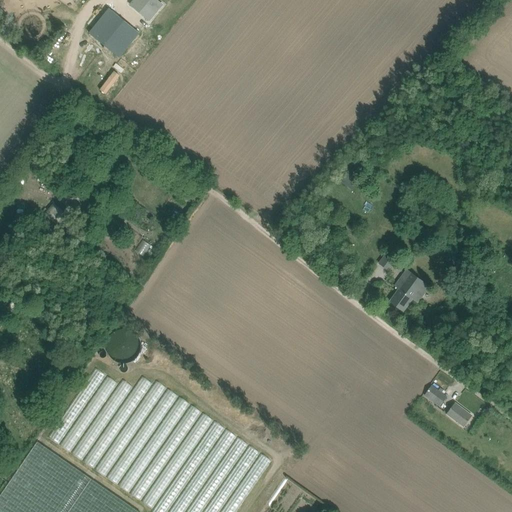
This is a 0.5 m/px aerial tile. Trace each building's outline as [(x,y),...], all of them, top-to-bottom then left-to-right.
[(156,0),(132,0),(129,4),(149,21),(163,5),(156,0)] [(114,15),(106,24),(96,37),(106,45),(120,56),(137,33),(114,15)] [(119,70),(111,80),(102,91),(107,96),(124,74),(119,70)] [(98,190),(107,178),(97,171),(88,183),(98,190)] [(346,172),(339,181),(352,190),(359,181),(346,172)] [(42,175),(40,181),(43,182),(42,184),(46,185),(47,183),(50,184),(52,179),(42,175)] [(49,217),(60,227),(69,216),(59,206),(49,217)] [(148,242),(139,250),(147,258),(155,250),(148,242)] [(388,270),(396,258),(387,251),(378,263),(388,270)] [(390,302),(399,309),(404,312),(413,299),(417,303),(429,287),(425,284),(406,270),(395,286),(399,289),(390,302)] [(140,347),(140,346),(140,344),(140,343),(139,340),(139,339),(138,337),(137,336),(136,335),(135,334),(133,332),(132,331),(130,330),(129,330),(126,329),(125,329),(122,329),(120,329),(117,330),(115,331),(113,332),(111,334),(110,335),(109,336),(108,337),(108,339),(107,340),(107,341),(106,343),(106,344),(106,347),(106,349),(107,352),(108,353),(108,355),(110,357),(111,358),(113,360),(115,361),(116,362),(117,362),(119,363),(123,363),(128,363),(130,362),(132,361),(133,360),(135,358),(136,357),(137,356),(138,355),(139,352),(140,349),(140,347)] [(442,392),(451,379),(441,371),(431,384),(442,392)] [(127,393),(131,387),(124,383),(120,388),(127,393)] [(439,407),(441,405),(447,397),(431,385),(423,396),(439,407)] [(462,427),(465,423),(471,415),(455,403),(449,411),(446,415),(462,427)] [(138,511),(37,441),(0,494),(0,511),(138,511)] [(102,472),(107,478),(113,472),(108,467),(102,472)]
